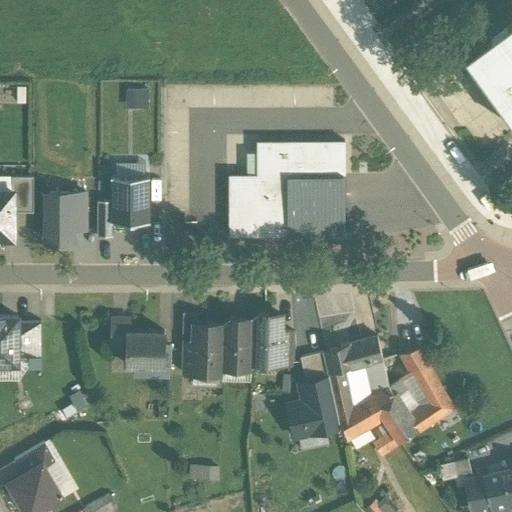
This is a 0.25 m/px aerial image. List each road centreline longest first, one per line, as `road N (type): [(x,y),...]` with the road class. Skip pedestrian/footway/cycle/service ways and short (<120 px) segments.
road 1 (residential): [(499,276),(0,280)]
road 2 (residential): [(299,0),(499,276)]
